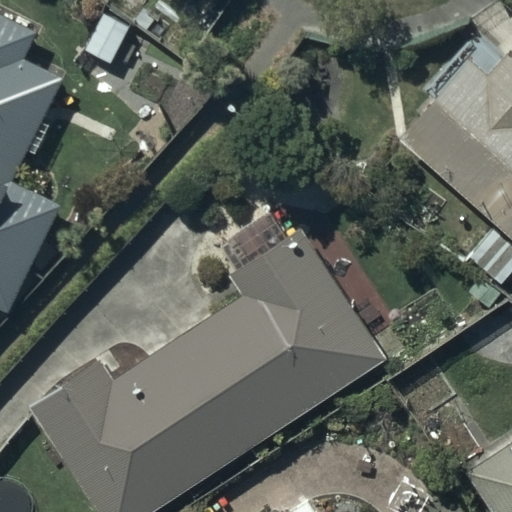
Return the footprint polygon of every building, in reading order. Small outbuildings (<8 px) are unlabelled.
[(0,308),(8,312),(62,206),(16,182),(67,81),(27,60),(40,34),(0,13),(0,308)] [(438,96),(401,138),(500,227),(475,256),(505,282),(511,274),(511,56),(508,53),(501,61),(474,38),(430,89),(438,96)] [(100,361),(29,406),(96,511),(142,511),(382,359),(299,229),(230,273),(246,297),(113,382),(100,361)] [(511,511),(511,444),(469,472),(494,511),(511,511)] [(313,511),(306,500),(287,511),(270,511),(269,509),(264,511),(313,511)]
